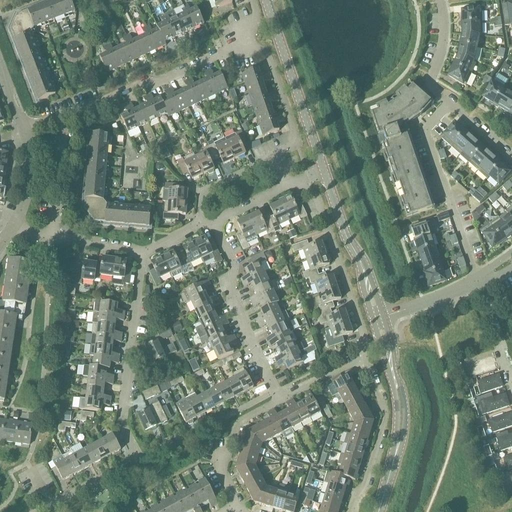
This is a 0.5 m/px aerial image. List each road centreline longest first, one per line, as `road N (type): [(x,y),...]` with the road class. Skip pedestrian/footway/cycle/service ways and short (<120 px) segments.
road 1 (residential): [(36,511),(137,458),(121,424),(143,254)]
road 2 (residential): [(22,132),(258,37)]
road 3 (tertiary): [(378,511),(401,416),(379,319)]
road 4 (residential): [(477,280),(423,133),(447,103)]
road 5 (residential): [(361,359),(365,340),(301,181)]
road 6 (residential): [(278,400),(231,298),(232,268),(213,224)]
road 7 (tertiary): [(322,171),(265,0)]
road 8 (residential): [(346,511),(384,417),(361,359)]
road 9 (tertiary): [(379,319),(322,171)]
road 10 (residential): [(143,254),(10,226)]
road 11 (residential): [(258,37),(294,137),(274,158)]
road 12 (residential): [(235,504),(220,471),(238,422),(278,400)]
